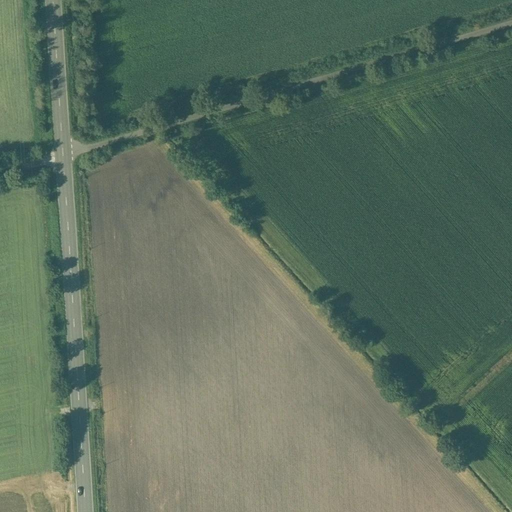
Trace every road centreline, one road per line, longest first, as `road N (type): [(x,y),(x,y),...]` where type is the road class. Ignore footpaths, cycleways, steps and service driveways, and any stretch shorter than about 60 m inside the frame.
road 1 (unclassified): [(511,23),(61,156)]
road 2 (secondary): [(83,511),(61,156)]
road 3 (secondary): [(61,156),(51,0)]
